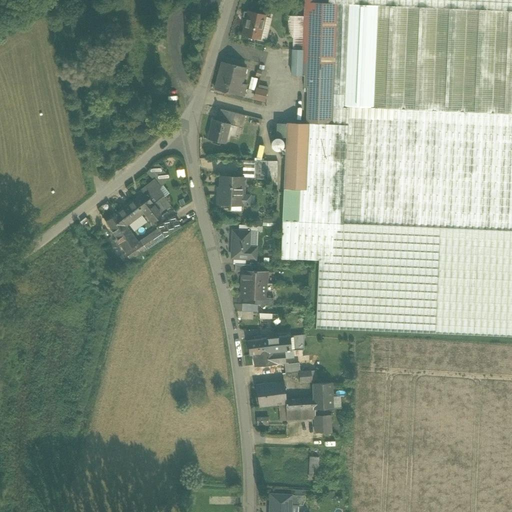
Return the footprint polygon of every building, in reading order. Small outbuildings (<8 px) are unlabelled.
[(282,220),(298,221),(511,230),(511,0),(327,0),(328,3),(303,2),(303,16),(302,50),(305,50),(304,63),(323,63),(322,93),(321,124),(320,126),(305,125),(286,124),(285,137),(284,162),(283,189),(282,220)] [(241,34),(260,39),(266,16),(247,12),(241,34)] [(260,39),(265,40),(271,18),(266,16),(260,39)] [(292,49),(302,50),(303,16),(288,16),(287,38),(293,38),(292,49)] [(291,75),(304,76),(304,63),(305,50),(302,50),(292,49),(291,75)] [(247,85),(242,84),(246,69),(221,62),(218,77),(214,89),(239,95),(244,96),(247,85)] [(323,63),(304,63),(304,76),(303,87),(306,87),(305,125),(320,126),(321,124),(322,93),(323,63)] [(265,102),(267,90),(255,88),(253,100),(265,102)] [(246,115),(235,113),(222,110),(221,117),(220,121),(230,124),(237,126),(243,127),(246,115)] [(208,139),(225,144),(227,134),(230,124),(220,121),(214,120),(208,139)] [(276,137),(285,137),(286,124),(277,123),(276,137)] [(234,136),(237,126),(230,124),(227,134),(234,136)] [(281,139),(276,138),(271,141),(270,145),(273,150),(278,151),(282,148),(283,143),(281,139)] [(253,178),(254,161),(243,160),(242,177),(253,178)] [(253,178),(266,179),(267,161),(254,161),(253,178)] [(277,162),(267,161),(266,179),(266,185),(276,185),(277,162)] [(158,163),(153,169),(155,171),(158,167),(164,173),(161,176),(164,179),(161,182),(158,179),(157,181),(156,182),(160,187),(162,185),(170,177),(162,170),(163,168),(158,163)] [(164,173),(158,167),(155,171),(161,176),(164,173)] [(153,169),(152,168),(147,173),(157,181),(158,179),(161,176),(155,171),(153,169)] [(185,177),(183,169),(176,170),(178,178),(185,177)] [(241,205),(250,206),(250,195),(241,195),(242,177),(220,176),(220,194),(218,194),(217,204),(230,205),(241,205)] [(141,189),(144,193),(144,192),(153,204),(158,200),(163,196),(158,189),(160,187),(156,182),(154,179),(141,189)] [(158,189),(163,196),(168,193),(162,185),(160,187),(158,189)] [(135,200),(144,211),(153,204),(144,192),(144,193),(135,200)] [(173,209),(163,196),(158,200),(167,211),(166,212),(168,213),(173,209)] [(135,200),(117,214),(125,225),(128,224),(141,214),(144,212),(144,211),(135,200)] [(167,211),(158,200),(153,204),(161,215),(166,212),(167,211)] [(153,204),(144,211),(144,212),(152,222),(161,215),(153,204)] [(133,236),(125,225),(117,214),(116,214),(106,222),(121,246),(125,252),(131,248),(138,243),(133,236)] [(147,222),(141,214),(128,224),(134,232),(147,222)] [(174,216),(162,224),(168,235),(181,227),(174,216)] [(274,226),(275,217),(262,217),(262,226),(274,226)] [(280,258),(296,259),(298,221),(282,220),(280,258)] [(511,336),(511,230),(298,221),(296,259),(318,260),(315,328),(511,336)] [(168,235),(162,224),(156,228),(157,229),(164,237),(168,235)] [(140,241),(142,243),(146,249),(164,238),(164,237),(157,229),(140,241)] [(232,230),(231,258),(233,258),(245,259),(255,259),(256,247),(249,247),(249,231),(238,231),(232,230)] [(256,232),(249,231),(249,247),(256,247),(257,247),(257,232),(256,232)] [(130,261),(146,249),(142,243),(137,247),(139,250),(135,253),(131,248),(125,252),(130,261)] [(243,271),(242,283),(266,284),(266,272),(252,271),(243,270),(243,271)] [(265,298),(266,284),(242,283),(241,298),(255,298),(265,299),(265,298)] [(253,312),(241,311),(241,319),(253,320),(253,312)] [(287,336),(261,338),(263,353),(284,351),(284,350),(295,350),(303,349),(304,335),(287,336)] [(252,354),(263,353),(261,338),(247,340),(249,354),(252,354)] [(284,351),(285,358),(295,357),(295,350),(284,350),(284,351)] [(285,358),(284,351),(263,353),(252,354),(254,366),(285,362),(285,358)] [(285,365),(285,373),(299,372),(298,364),(285,365)] [(312,381),(311,371),(311,370),(299,372),(299,382),(312,381)] [(273,405),(277,404),(282,404),(283,405),(286,405),(285,399),(284,382),(271,383),(273,405)] [(255,385),(258,406),(273,405),(271,383),(255,385)] [(313,398),(313,409),(314,409),(332,408),(331,396),(330,383),(312,383),(313,398)] [(331,396),(332,408),(341,407),(340,396),(331,396)] [(307,398),(285,399),(286,405),(286,410),(308,409),(307,398)] [(286,410),(286,405),(283,405),(282,404),(277,404),(278,421),(286,420),(286,410)] [(286,410),(286,420),(308,419),(314,419),(314,416),(314,409),(308,409),(286,410)] [(314,419),(315,433),(331,432),(330,415),(314,416),(314,419)] [(268,417),(256,417),(256,425),(268,425),(268,417)] [(309,475),(318,475),(319,457),(309,457),(309,475)] [(297,511),(298,506),(290,505),(291,495),(273,494),(272,511),(269,511),(297,511)] [(294,495),(291,495),(290,505),(298,506),(304,506),(305,496),(302,496),(294,495)]
